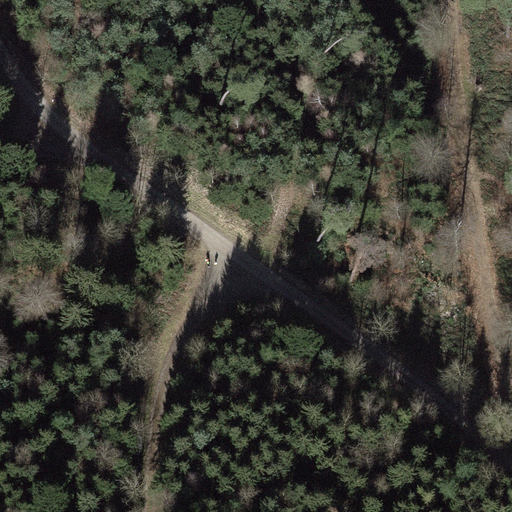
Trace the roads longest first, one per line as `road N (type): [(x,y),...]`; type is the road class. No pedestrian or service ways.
road 1 (track): [(511,459),(451,399),(90,152),(32,96),(0,45)]
road 2 (track): [(511,373),(469,186),(452,0)]
road 3 (track): [(226,250),(164,380),(151,511)]
